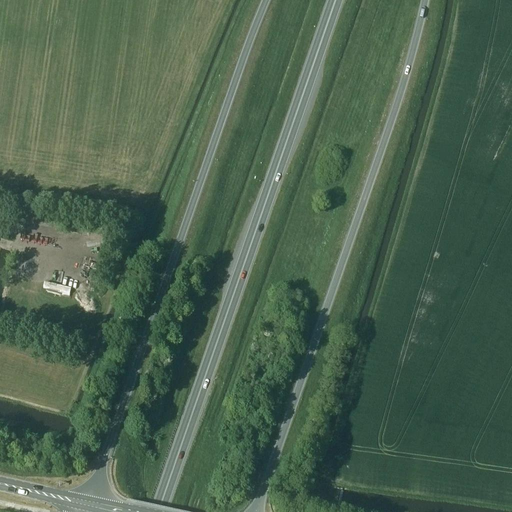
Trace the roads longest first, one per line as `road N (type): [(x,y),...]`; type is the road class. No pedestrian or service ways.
road 1 (trunk): [(157,511),(337,0)]
road 2 (trunk): [(256,511),(425,0)]
road 3 (trunk): [(266,0),(88,503)]
